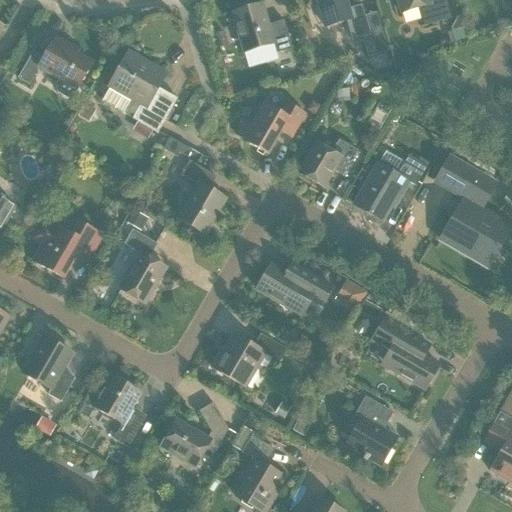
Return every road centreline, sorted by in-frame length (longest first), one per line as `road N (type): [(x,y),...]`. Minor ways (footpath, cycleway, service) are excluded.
road 1 (residential): [(497,323),(279,196),(174,374),(0,263)]
road 2 (residential): [(395,506),(497,323)]
